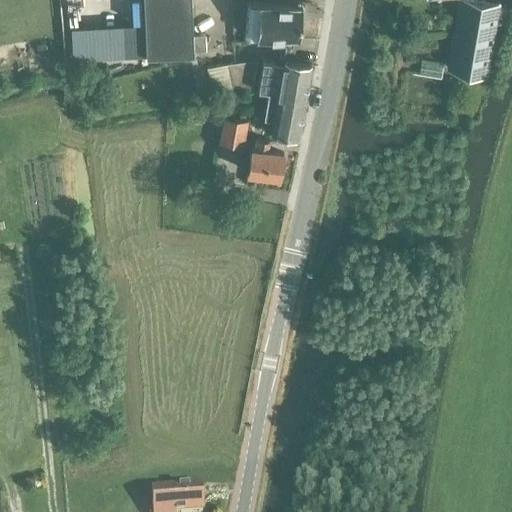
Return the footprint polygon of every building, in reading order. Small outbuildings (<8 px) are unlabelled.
[(131,0),(132,15),(144,14),(144,23),(146,52),(193,50),(193,49),(205,49),(204,33),(192,34),(190,0),(131,0)] [(458,0),(448,67),(487,73),(496,20),(506,22),(509,3),(491,0),(458,0)] [(302,6),(247,1),(244,33),(300,37),(302,6)] [(252,89),(258,58),(208,65),(213,90),(252,89)] [(269,90),(269,88),(306,94),(311,63),(283,58),(283,62),(274,61),(263,60),(258,89),(269,90)] [(441,71),(442,59),(422,58),(422,70),(441,71)] [(271,131),(298,136),(306,94),(269,88),(269,90),(265,115),(273,116),(271,131)] [(220,141),(244,145),(249,119),(225,115),(220,141)] [(247,170),(279,176),(283,149),(270,146),(271,139),(255,136),(254,143),(252,143),(247,170)] [(149,407),(148,368),(136,368),(137,407),(149,407)] [(153,406),(154,419),(193,416),(192,403),(153,406)] [(171,488),(171,490),(150,492),(151,511),(188,511),(202,511),(200,486),(171,488)]
